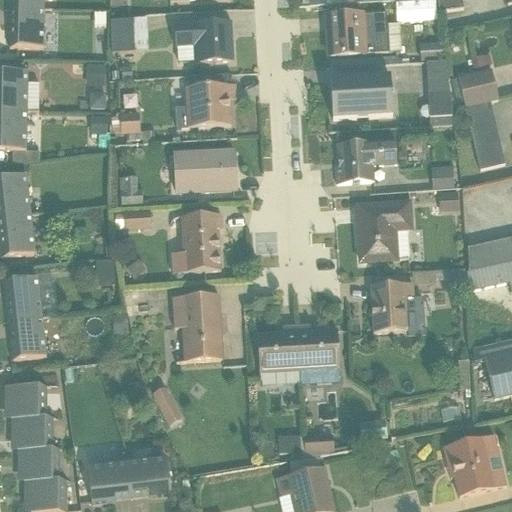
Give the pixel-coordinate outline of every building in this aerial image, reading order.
[(8,0),(9,15),(51,15),(51,0),(8,0)] [(173,0),(174,11),(235,9),(234,0),(173,0)] [(455,0),(422,0),(424,17),(457,15),(455,0)] [(9,55),(51,55),(51,15),(9,15),(9,55)] [(328,65),(392,59),(389,18),(325,24),(328,65)] [(122,24),(98,24),(98,61),(122,61),(122,24)] [(200,73),(237,71),(236,33),(180,35),(181,55),(200,54),(200,73)] [(407,50),(407,65),(426,65),(426,50),(407,50)] [(413,98),(433,97),(432,66),(413,66),(413,98)] [(72,90),(92,91),(92,73),(73,73),(72,90)] [(0,77),(0,118),(33,118),(32,78),(0,77)] [(444,111),(484,108),(481,78),(441,82),(444,111)] [(339,127),(400,124),(398,84),(337,87),(339,127)] [(91,114),(91,92),(79,92),(79,114),(91,114)] [(189,137),(239,136),(238,92),(188,93),(189,137)] [(479,109),(452,114),(465,178),(492,173),(479,109)] [(0,158),(33,159),(33,118),(0,118),(0,158)] [(108,138),(126,139),(127,121),(109,120),(108,138)] [(98,140),(98,124),(77,125),(78,141),(98,140)] [(404,174),(403,148),(338,151),(340,190),(377,188),(376,175),(404,174)] [(177,206),(244,204),(242,157),(175,159),(177,206)] [(439,173),(418,173),(418,196),(440,196),(439,173)] [(0,187),(0,226),(35,221),(30,183),(0,187)] [(444,205),(424,206),(424,217),(444,217),(444,205)] [(413,241),(412,208),(356,210),(358,273),(401,272),(400,241),(413,241)] [(0,241),(4,268),(42,262),(35,221),(0,226),(0,241)] [(174,285),(228,280),(224,224),(185,227),(187,262),(173,263),(174,285)] [(3,289),(8,328),(47,323),(42,284),(3,289)] [(417,341),(415,294),(372,296),(375,343),(417,341)] [(187,372),(227,369),(223,303),(175,306),(177,336),(185,335),(187,372)] [(13,368),(52,363),(47,323),(8,328),(13,368)] [(303,380),(344,378),(342,339),(301,341),(303,380)] [(303,380),(301,341),(262,344),(264,382),(303,380)] [(480,403),(511,398),(511,349),(472,356),(480,403)] [(7,426),(15,426),(46,426),(47,395),(8,394),(7,426)] [(351,437),(372,435),(371,425),(350,427),(351,437)] [(21,455),(53,456),(53,426),(46,426),(15,426),(15,455),(21,455)] [(319,459),(320,446),(295,444),(294,458),(319,459)] [(457,505),(507,492),(495,444),(444,457),(457,505)] [(21,489),(26,489),(59,489),(59,456),(53,456),(21,455),(21,489)] [(136,508),(175,504),(171,466),(132,469),(136,508)] [(136,508),(132,469),(96,473),(100,511),(136,508)] [(282,511),(335,511),(328,478),(278,488),(282,511)] [(25,511),(66,511),(67,489),(59,489),(26,489),(25,511)]
